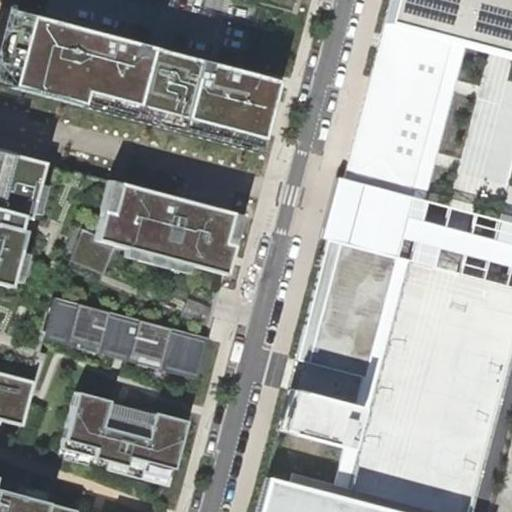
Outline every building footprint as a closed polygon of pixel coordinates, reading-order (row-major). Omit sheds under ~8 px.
[(270,421),(357,444),(465,43),(511,55),(511,0),(383,0),(378,20),(327,208),(270,421)] [(25,20),(14,17),(0,74),(0,85),(8,88),(25,20)] [(272,84),(25,20),(8,88),(254,152),(272,84)] [(196,370),(237,215),(136,188),(0,152),(0,420),(18,425),(18,424),(43,329),(196,370)] [(168,476),(183,420),(151,411),(143,437),(99,426),(106,399),(74,391),(59,447),(168,476)] [(421,511),(257,469),(245,511),(421,511)] [(71,511),(73,509),(0,489),(0,511),(71,511)]
